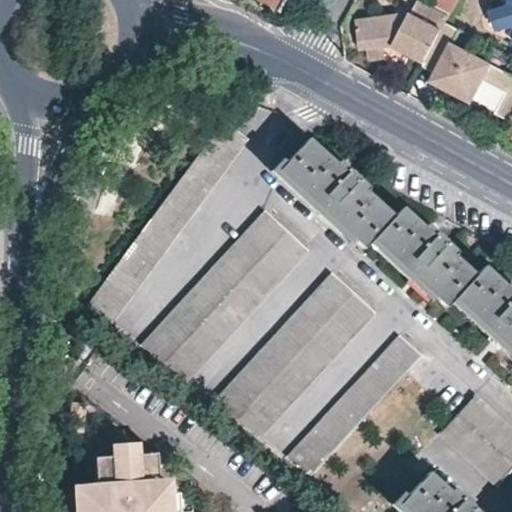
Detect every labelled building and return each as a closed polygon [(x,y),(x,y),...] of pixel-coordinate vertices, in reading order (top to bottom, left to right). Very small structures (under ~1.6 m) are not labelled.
[(294,0),(295,1),(295,0),(272,0),(280,4),(278,9),(281,10),(286,0),(294,0)] [(432,1),(430,0),(416,0),(412,7),(413,10),(405,11),(405,8),(363,12),(366,45),(372,44),(389,43),(395,42),(424,60),(446,17),(450,11),(432,1)] [(432,0),(432,1),(450,11),(455,0),(432,0)] [(511,0),(507,0),(501,12),(511,18),(511,0)] [(511,70),(455,39),(462,27),(446,17),(424,60),(422,62),(435,69),(432,76),(439,80),(442,75),(448,78),(445,83),(470,97),(473,93),(496,105),(494,109),(509,118),(511,112),(511,70)] [(391,56),(389,43),(372,44),(374,58),(391,56)] [(442,75),(439,80),(445,83),(448,78),(442,75)] [(130,242),(87,300),(112,320),(247,137),(222,118),(181,173),(130,242)] [(511,282),(510,281),(508,284),(486,265),(477,273),(457,253),(459,251),(444,238),(428,223),(425,225),(403,206),(396,214),(368,189),(371,186),(355,172),(341,159),(338,162),(310,137),(280,170),(365,247),(373,239),(447,306),(455,298),(511,349),(511,282)] [(185,382),(284,274),(308,249),(266,210),(143,344),(185,382)] [(316,374),(372,314),(373,314),(374,313),(375,311),(374,310),(334,273),(333,272),(332,273),(331,274),(331,276),(214,402),(254,441),(316,374)] [(310,475),(421,357),(422,357),(423,356),(423,355),(423,354),(402,335),(401,334),(399,335),(398,336),(398,337),(327,414),(289,455),(310,475)] [(511,467),(511,429),(475,395),(440,433),(495,485),(511,467)] [(89,399),(73,397),(70,429),(86,430),(89,399)] [(151,458),(89,462),(91,491),(81,492),(82,503),(72,503),(72,511),(174,511),(173,497),(163,498),(162,487),(153,488),(151,458)] [(480,511),(454,488),(451,491),(430,471),(400,504),(408,511),(480,511)]
